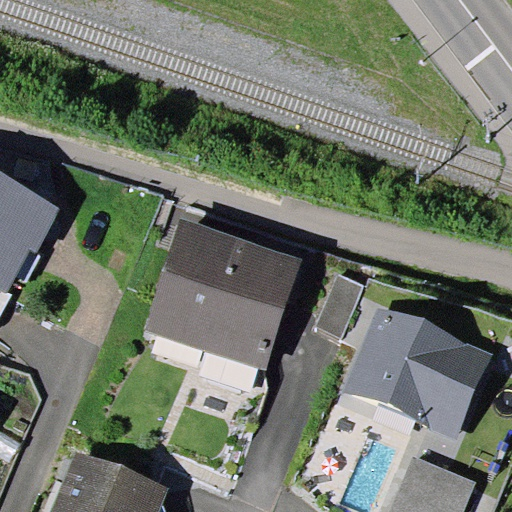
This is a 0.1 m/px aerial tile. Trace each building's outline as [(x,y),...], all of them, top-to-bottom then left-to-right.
[(0,290),(6,294),(30,249),(36,252),(60,208),(0,175),(0,290)] [(181,219),(145,329),(267,368),(302,258),(181,219)] [(365,286),(338,275),(316,326),(343,338),(365,286)] [(376,306),(341,391),(457,438),(492,354),(376,306)] [(75,450),(49,511),(159,511),(162,504),(169,488),(75,450)] [(462,511),(476,481),(413,455),(390,511),(462,511)]
